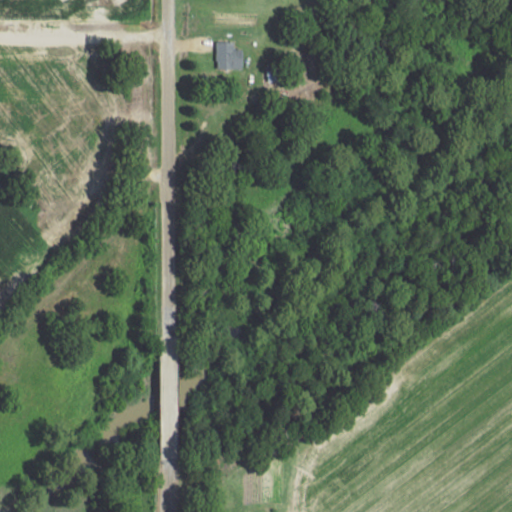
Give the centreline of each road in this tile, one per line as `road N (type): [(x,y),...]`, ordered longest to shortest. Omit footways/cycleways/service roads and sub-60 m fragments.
road 1 (residential): [(170,511),(167,0)]
road 2 (residential): [(308,0),(269,10),(230,0),(137,2),(89,23),(0,20)]
